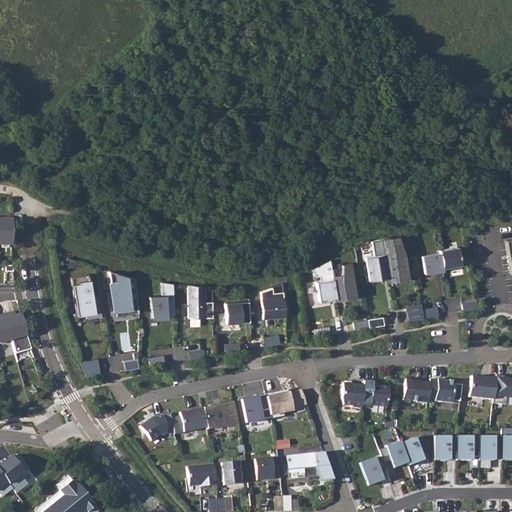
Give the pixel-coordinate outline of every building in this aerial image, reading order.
[(0,245),(12,246),(12,219),(0,218),(0,245)] [(382,246),(399,243),(396,236),(381,238),(382,246)] [(383,253),(387,277),(406,273),(403,253),(399,243),(382,246),(383,253)] [(439,252),(441,267),(460,264),(457,246),(438,249),(439,252)] [(423,273),(442,270),(441,267),(439,252),(420,255),(423,273)] [(368,280),(387,277),(383,253),(364,256),(368,280)] [(340,265),(340,282),(343,297),(354,295),(348,263),(340,264),(340,265)] [(354,298),(354,295),(343,297),(340,282),(340,265),(330,269),(331,273),(335,298),(336,301),(354,298)] [(114,313),(137,310),(133,277),(110,271),(114,313)] [(318,301),(335,298),(331,273),(322,274),(323,280),(315,281),(318,301)] [(79,283),(73,284),(79,315),(96,312),(90,279),(79,281),(79,283)] [(173,313),(171,283),(158,281),(158,295),(146,295),(147,316),(168,315),(168,313),(173,313)] [(261,290),(259,290),(262,318),(284,316),(282,291),(271,292),(271,286),(266,288),(261,290)] [(187,320),(211,319),(211,310),(203,310),(203,296),(192,295),(187,295),(187,320)] [(225,322),(249,320),(247,300),(223,302),(225,322)] [(407,320),(422,317),(421,312),(421,309),(406,312),(407,320)] [(0,318),(0,343),(27,336),(21,313),(0,318)] [(353,329),(368,327),(367,322),(367,319),(352,321),(353,329)] [(263,337),(264,345),(279,342),(278,334),(263,337)] [(222,345),(223,352),(238,349),(237,342),(222,345)] [(147,357),(148,365),(163,363),(161,355),(147,357)] [(97,358),(79,361),(87,376),(101,373),(97,358)] [(137,362),(136,358),(121,360),(123,370),(138,367),(137,362)] [(503,376),(495,375),(494,379),(491,400),(491,403),(504,404),(505,397),(511,397),(511,376),(509,377),(508,379),(503,378),(503,376)] [(467,397),(491,400),(494,379),(470,376),(467,397)] [(451,400),(459,401),(461,384),(453,383),(453,381),(436,379),(429,378),(428,382),(426,398),(434,399),(433,401),(441,402),(441,399),(451,400)] [(426,398),(428,382),(404,379),(401,400),(426,403),(426,398)] [(362,389),(360,404),(385,407),(388,387),(371,385),(372,382),(363,380),(362,385),(362,389)] [(362,389),(362,385),(342,383),(340,398),(342,404),(351,406),(351,407),(359,408),(360,404),(362,389)] [(273,392),(264,394),(269,418),(282,415),(281,412),(291,410),(291,409),(305,403),(300,389),(288,393),(286,390),(276,392),(277,394),(274,395),(273,392)] [(269,418),(264,394),(240,400),(245,423),(269,418)] [(232,401),(200,408),(205,430),(205,432),(237,425),(232,401)] [(205,430),(200,408),(177,413),(178,416),(169,418),(173,437),(205,430)] [(166,432),(162,414),(152,416),(140,425),(150,439),(158,434),(166,432)] [(502,451),(501,460),(511,460),(511,428),(502,428),(502,437),(502,451)] [(456,452),(456,459),(472,460),(472,451),(478,451),(478,437),(473,437),(473,435),(456,435),(456,437),(456,452)] [(416,436),(401,441),(409,463),(410,466),(424,460),(421,451),(427,449),(422,436),(416,438),(416,436)] [(434,436),(434,460),(450,461),(450,452),(456,452),(456,437),(451,437),(451,436),(434,436)] [(478,451),(478,459),(494,460),(494,451),(502,451),(502,437),(495,437),(495,436),(478,436),(478,437),(478,451)] [(379,449),(382,456),(384,463),(390,461),(394,469),(409,463),(401,441),(385,446),(386,448),(379,449)] [(287,456),(289,479),(305,477),(305,469),(316,467),(321,481),(334,480),(324,452),(287,456)] [(9,454),(0,461),(0,472),(6,480),(16,493),(28,483),(21,474),(24,472),(9,454)] [(381,471),(386,469),(384,463),(382,456),(376,458),(375,457),(360,463),(369,486),(384,480),(381,471)] [(279,478),(277,463),(270,464),(269,457),(252,459),(255,480),(279,478)] [(246,481),(244,463),(237,464),(237,461),(219,463),(222,485),(239,483),(239,482),(246,481)] [(214,485),(211,464),(185,467),(187,486),(199,485),(199,487),(214,485)] [(41,511),(87,511),(94,506),(76,484),(73,486),(68,481),(57,490),(62,496),(41,511)] [(210,498),(209,511),(225,511),(226,499),(210,498)] [(273,511),(281,511),(281,501),(273,502),(273,511)]
